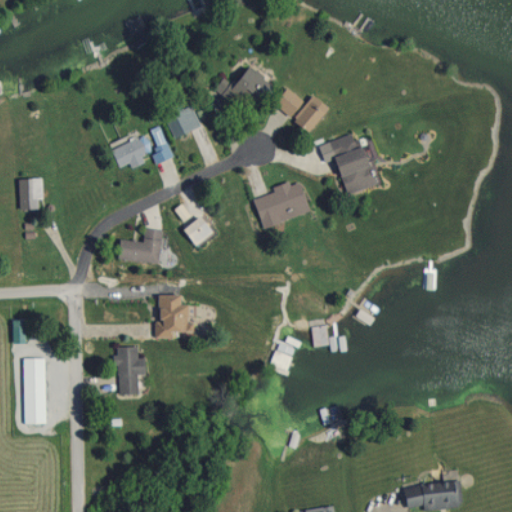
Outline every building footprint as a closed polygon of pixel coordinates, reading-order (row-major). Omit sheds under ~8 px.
[(270,87),(246,65),(225,88),(218,82),(211,89),(229,105),(240,94),(252,106),(270,87)] [(325,108),(308,95),(302,102),(283,87),(270,104),(289,118),(287,120),(306,134),(325,108)] [(163,117),(173,138),(199,125),(189,105),(163,117)] [(153,163),(169,156),(156,128),(148,132),(156,151),(149,154),(153,163)] [(341,194),(372,186),(357,132),(326,141),(341,194)] [(143,162),(139,140),(109,145),(114,168),(143,162)] [(260,228),(306,211),(295,180),(249,197),(260,228)] [(18,209),(34,209),(34,187),(18,187),(18,209)] [(179,230),(193,246),(209,231),(196,215),(179,230)] [(155,264),(159,230),(142,227),(140,242),(116,240),(114,258),(155,264)] [(177,294),(153,294),(153,335),(169,335),(169,329),(185,329),(185,301),(177,301),(177,294)] [(328,342),(323,323),(308,326),(312,346),(328,342)] [(134,345),(114,345),(114,393),(135,393),(135,373),(141,373),(141,356),(134,356),(134,345)] [(21,422),(43,422),(43,356),(21,356),(21,422)] [(400,484),(402,508),(420,506),(421,509),(459,506),(457,480),(400,484)]
